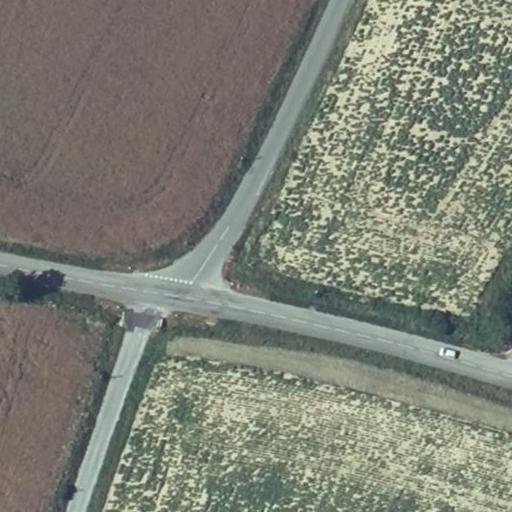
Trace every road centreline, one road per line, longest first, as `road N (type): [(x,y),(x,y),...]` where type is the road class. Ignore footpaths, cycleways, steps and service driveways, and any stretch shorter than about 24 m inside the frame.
road 1 (tertiary): [(151,294),(338,327),(511,376)]
road 2 (unclassified): [(340,0),(234,234),(192,281),(151,294)]
road 3 (unclassified): [(151,294),(81,511)]
road 4 (tertiary): [(0,262),(151,294)]
